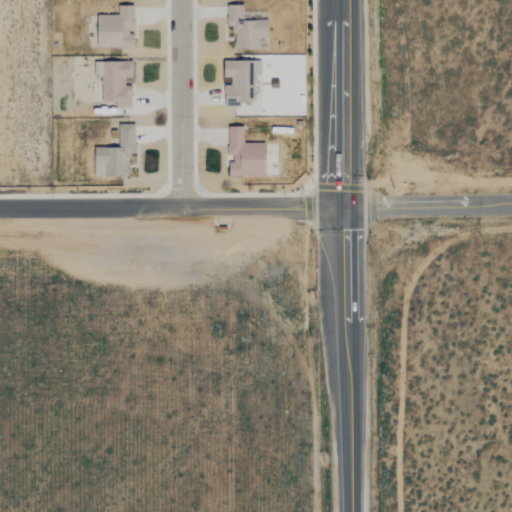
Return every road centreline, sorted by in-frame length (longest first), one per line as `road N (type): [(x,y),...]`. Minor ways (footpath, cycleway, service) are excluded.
road 1 (residential): [(0,210),(340,209)]
road 2 (tertiary): [(349,511),(340,209)]
road 3 (residential): [(188,210),(183,0)]
road 4 (tertiary): [(340,209),(337,0)]
road 5 (residential): [(340,209),(511,205)]
